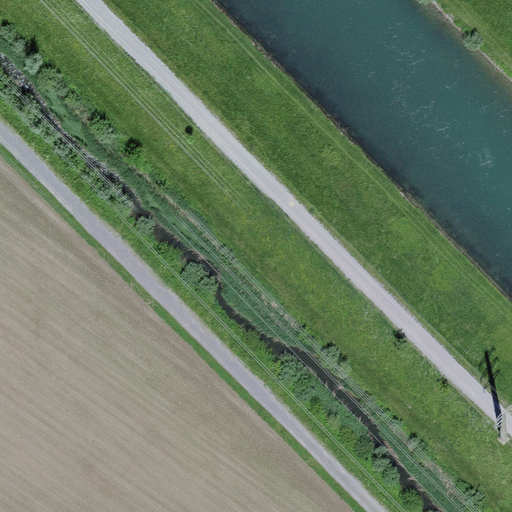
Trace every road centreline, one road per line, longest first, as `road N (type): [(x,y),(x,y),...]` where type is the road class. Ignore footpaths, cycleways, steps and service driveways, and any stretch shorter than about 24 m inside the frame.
road 1 (track): [(93,0),(511,425)]
road 2 (track): [(375,511),(0,129)]
